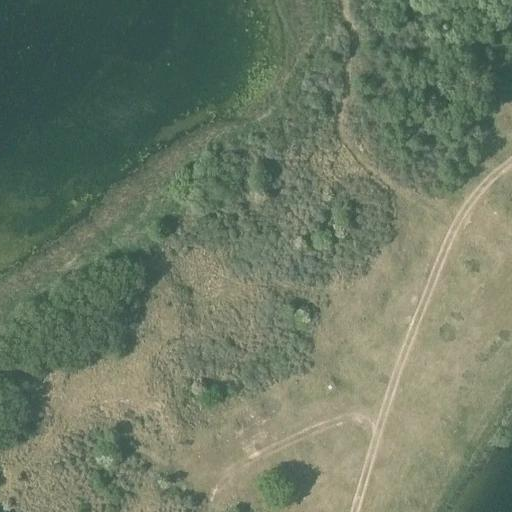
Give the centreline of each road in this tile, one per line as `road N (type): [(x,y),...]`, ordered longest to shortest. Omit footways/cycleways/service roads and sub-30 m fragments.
road 1 (track): [(353,511),(397,369),(452,235),(470,202),(511,160)]
road 2 (track): [(211,511),(246,465),(327,425),(380,420)]
